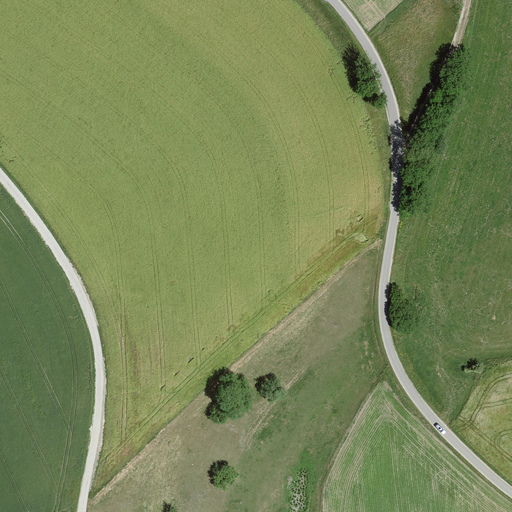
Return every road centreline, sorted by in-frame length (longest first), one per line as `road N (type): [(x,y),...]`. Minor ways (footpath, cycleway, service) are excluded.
road 1 (unclassified): [(511,490),(421,402),(387,342),(398,164),(390,98),(354,24),(331,0)]
road 2 (unclassified): [(0,176),(40,226),(94,331),(98,426),(83,511)]
